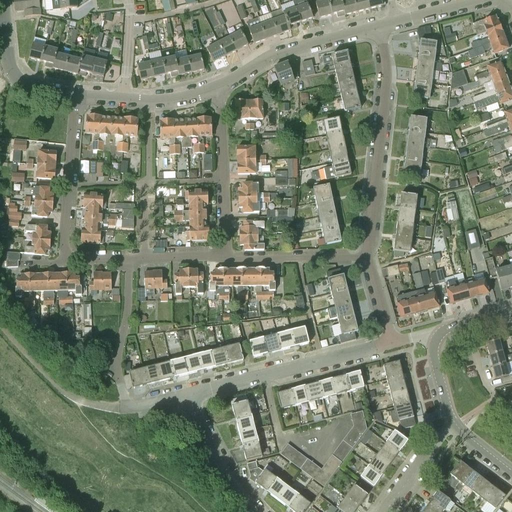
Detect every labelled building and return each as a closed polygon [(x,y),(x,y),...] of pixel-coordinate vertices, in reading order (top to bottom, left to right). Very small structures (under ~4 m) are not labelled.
[(19,0),(21,12),(24,11),(27,11),(26,0),(19,0)] [(59,0),(60,10),(77,9),(75,0),(59,0)] [(170,11),(169,5),(173,4),(171,0),(166,0),(161,1),(164,13),(170,11)] [(336,14),(337,18),(345,16),(341,1),(340,0),(330,0),(328,1),(331,15),(336,14)] [(345,16),(357,13),(353,0),(346,0),(341,1),(345,16)] [(353,0),(357,13),(369,10),(366,0),(353,0)] [(366,0),(369,10),(382,7),(380,0),(366,0)] [(319,19),(331,15),(328,1),(315,4),(319,19)] [(295,8),(300,23),(312,19),(307,4),(295,8)] [(236,8),(240,20),(246,18),(242,6),(236,8)] [(283,13),(290,31),(297,28),(296,25),(300,23),(295,8),(283,13)] [(278,36),(290,31),(283,13),(281,9),(270,14),(272,21),(278,36)] [(113,15),(107,14),(105,21),(111,23),(113,15)] [(486,33),(500,28),(498,21),(496,21),(494,17),(473,25),(477,36),(486,33)] [(260,26),(266,40),(278,36),(272,21),(260,26)] [(144,25),(144,35),(153,35),(153,25),(144,25)] [(254,44),(266,40),(260,26),(258,27),(248,30),(254,44)] [(416,30),(418,36),(432,32),(431,26),(416,30)] [(479,42),(481,48),(504,39),(500,28),(486,33),(487,37),(487,39),(479,42)] [(229,38),(236,51),(247,46),(240,32),(229,38)] [(451,35),(445,37),(444,37),(446,44),(457,41),(454,34),(451,35)] [(224,57),(236,51),(229,38),(218,44),(224,57)] [(483,52),(491,49),(493,55),(508,50),(504,39),(481,48),(467,52),(470,59),(484,54),(483,52)] [(418,55),(433,57),(435,43),(420,41),(418,55)] [(29,59),(41,62),(45,47),(32,44),(29,59)] [(213,63),(224,57),(218,44),(206,50),(213,63)] [(45,67),(52,69),(56,54),(57,51),(45,47),(41,62),(46,63),(45,67)] [(336,70),(350,67),(347,53),(333,56),(336,70)] [(52,69),(65,72),(69,57),(56,54),(52,69)] [(188,58),(191,73),(204,70),(200,55),(188,58)] [(416,70),(431,72),(433,57),(418,55),(416,70)] [(85,77),(86,73),(91,75),(94,60),(81,56),(80,60),(81,60),(77,75),(85,77)] [(69,57),(65,72),(77,75),(81,60),(80,60),(69,57)] [(170,74),(171,78),(179,76),(175,60),(175,58),(162,60),(165,75),(170,74)] [(179,76),(191,73),(188,58),(175,60),(179,76)] [(94,60),(91,75),(103,78),(107,63),(97,61),(94,60)] [(150,63),(153,78),(165,75),(162,60),(150,63)] [(280,87),(297,80),(297,61),(287,64),(273,68),(280,87)] [(312,61),(301,63),(305,77),(315,75),(312,61)] [(150,63),(147,64),(137,66),(140,81),(153,78),(150,63)] [(477,82),(480,80),(503,72),(500,63),(487,68),(488,71),(475,76),(477,82)] [(339,84),(354,81),(350,67),(336,70),(339,84)] [(414,84),(429,86),(431,72),(416,70),(414,84)] [(452,75),(449,89),(449,91),(450,91),(462,86),(468,84),(463,71),(452,75)] [(486,89),(507,81),(503,72),(480,80),(477,82),(479,87),(484,85),(486,89)] [(343,98),(357,94),(354,81),(339,84),(343,98)] [(487,93),(472,98),(473,104),(510,90),(507,81),(486,89),(487,93)] [(477,82),(467,86),(469,91),(479,87),(477,82)] [(429,86),(414,84),(413,98),(427,100),(429,86)] [(476,111),(496,104),(497,106),(511,100),(511,95),(510,90),(473,104),(476,111)] [(357,94),(343,98),(346,112),(360,109),(357,94)] [(449,102),(449,109),(458,106),(456,100),(449,102)] [(235,121),(249,120),(249,102),(235,103),(235,121)] [(249,102),(249,120),(262,120),(262,102),(249,102)] [(488,130),(511,121),(511,110),(503,114),(505,118),(486,124),(488,130)] [(487,114),(476,118),(478,124),(489,121),(487,114)] [(93,151),(97,152),(98,143),(99,135),(100,118),(87,117),(86,134),(95,135),(95,137),(93,137),(93,142),(93,151)] [(103,146),(110,146),(112,119),(100,118),(99,135),(98,143),(97,152),(103,152),(103,146)] [(408,132),(423,134),(425,120),(410,118),(408,132)] [(116,153),(121,153),(122,144),(122,137),(124,120),(112,119),(110,146),(116,147),(116,153)] [(327,137),(342,134),(339,119),(324,122),(327,137)] [(122,144),(121,153),(126,153),(127,144),(127,145),(128,139),(126,139),(127,137),(135,137),(137,121),(124,120),(122,137),(122,144)] [(189,140),(189,138),(197,138),(198,138),(197,120),(185,121),(186,148),(191,148),(191,140),(189,140)] [(198,145),(198,154),(203,154),(203,145),(203,140),(202,140),(202,137),(210,137),(210,120),(197,120),(198,138),(197,138),(198,145)] [(181,141),(181,149),(186,148),(185,121),(173,122),(173,139),(174,139),(182,139),(182,141),(181,141)] [(502,130),(509,128),(510,132),(511,131),(511,121),(483,132),(485,138),(503,132),(502,130)] [(174,146),(174,139),(173,139),(173,122),(160,122),(161,139),(170,139),(170,142),(169,142),(169,147),(169,156),(174,155),(174,146)] [(499,147),(511,141),(511,131),(510,132),(511,136),(497,141),(497,140),(492,142),(494,149),(499,147)] [(406,146),(421,148),(423,134),(408,132),(406,146)] [(330,150),(345,147),(342,134),(327,137),(330,150)] [(90,137),(83,137),(82,144),(90,145),(90,137)] [(462,139),(455,142),(458,149),(464,147),(462,139)] [(511,147),(511,141),(499,147),(494,149),(496,154),(500,153),(501,151),(511,147)] [(26,142),(14,142),(13,151),(25,152),(26,142)] [(405,161),(419,163),(421,148),(406,146),(405,161)] [(333,164),(348,161),(345,147),(330,150),(333,164)] [(237,162),(255,161),(254,154),(255,154),(255,148),(237,149),(237,162)] [(458,152),(460,158),(467,156),(464,149),(458,152)] [(36,166),(55,167),(56,154),(37,152),(36,166)] [(505,153),(492,158),(494,163),(507,159),(505,153)] [(212,171),(212,160),(203,160),(204,171),(212,171)] [(238,175),(255,175),(255,169),(255,161),(237,162),(238,175)] [(326,181),(336,178),(351,175),(348,161),(333,164),(334,167),(323,169),(326,181)] [(419,163),(405,161),(403,175),(417,177),(419,163)] [(36,166),(35,179),(54,180),(55,167),(36,166)] [(511,173),(511,167),(506,168),(502,170),(504,176),(511,173)] [(475,171),(467,173),(469,180),(477,178),(475,171)] [(12,174),(11,174),(11,183),(23,183),(24,174),(16,174),(12,174)] [(457,181),(449,183),(451,193),(460,192),(457,181)] [(488,184),(473,189),(475,195),(490,189),(488,184)] [(238,191),(238,200),(256,199),(256,194),(258,194),(257,185),(242,185),(242,191),(238,191)] [(317,203),(332,200),(329,186),(314,189),(317,203)] [(33,203),(52,204),(53,195),(49,195),(49,190),(33,189),(32,198),(34,198),(33,203)] [(188,206),(189,206),(205,205),(205,206),(207,206),(206,192),(185,193),(186,202),(188,201),(188,206)] [(511,193),(511,194),(510,195),(511,196),(501,199),(503,205),(511,202),(511,193)] [(101,210),(101,205),(105,205),(105,196),(84,195),(83,209),(85,209),(85,208),(101,210)] [(398,209),(413,211),(415,197),(400,195),(398,209)] [(243,209),(243,214),(258,214),(258,204),(257,204),(256,199),(238,200),(239,209),(243,209)] [(320,217),(335,214),(332,200),(317,203),(320,217)] [(449,203),(453,222),(458,221),(455,202),(449,203)] [(31,207),(31,217),(47,218),(47,213),(51,214),(52,204),(33,203),(33,207),(31,207)] [(173,212),(173,217),(205,216),(205,206),(205,205),(189,206),(189,212),(173,212)] [(154,218),(163,218),(162,206),(154,207),(154,218)] [(85,208),(85,209),(85,219),(116,221),(116,216),(101,216),(101,210),(85,208)] [(397,223),(411,225),(413,211),(398,209),(397,223)] [(8,220),(18,221),(20,221),(21,214),(16,213),(8,213),(8,220)] [(323,231),(338,228),(335,214),(320,217),(323,231)] [(206,228),(206,227),(205,216),(173,217),(174,222),(189,222),(189,228),(206,228)] [(84,230),(100,231),(100,225),(115,226),(116,221),(85,219),(84,230)] [(240,238),(257,237),(257,229),(263,229),(263,223),(243,224),(243,229),(239,229),(240,238)] [(395,237),(410,239),(411,225),(397,223),(395,237)] [(32,241),(49,243),(50,234),(46,234),(46,228),(26,227),(26,233),(32,233),(32,241)] [(206,227),(206,228),(189,228),(190,229),(189,229),(189,231),(187,231),(187,241),(208,241),(208,227),(206,227)] [(338,228),(323,231),(327,245),(341,242),(338,228)] [(102,245),(103,236),(99,236),(100,231),(84,230),(82,230),(81,244),(102,245)] [(476,231),(465,234),(469,250),(480,248),(476,231)] [(264,251),(264,246),(257,246),(257,237),(240,238),(240,246),(244,246),(244,251),(264,251)] [(410,239),(395,237),(393,252),(408,254),(410,239)] [(31,249),(24,249),(24,255),(44,256),(45,251),(49,251),(49,243),(32,241),(31,249)] [(2,262),(18,261),(19,261),(19,254),(10,254),(1,253),(2,262)] [(500,291),(511,288),(511,273),(510,267),(495,271),(491,259),(483,261),(489,280),(496,277),(500,291)] [(399,276),(397,266),(386,269),(388,278),(399,276)] [(436,273),(438,285),(445,283),(442,269),(435,271),(436,273)] [(223,294),(228,294),(228,295),(232,295),(232,287),(232,270),(223,271),(223,287),(223,294)] [(237,301),(242,301),(241,270),(232,270),(232,287),(237,287),(237,289),(236,289),(236,295),(237,295),(237,301)] [(246,287),(251,287),(251,270),(241,270),(242,301),(247,301),(247,295),(248,295),(247,289),(246,287)] [(261,293),(261,287),(260,287),(260,270),(251,270),(251,287),(255,287),(255,289),(254,289),(255,294),(255,293),(255,301),(261,300),(261,293)] [(268,292),(275,292),(275,282),(273,282),(273,274),(269,274),(269,270),(260,270),(260,287),(261,287),(268,287),(268,292)] [(180,289),(188,289),(188,271),(179,272),(180,275),(174,275),(175,295),(180,295),(180,289)] [(197,295),(203,295),(202,275),(197,275),(197,271),(188,271),(188,289),(197,289),(197,295)] [(218,301),(223,300),(223,294),(223,287),(223,271),(214,271),(214,275),(210,275),(210,283),(208,283),(208,293),(214,292),(214,295),(218,295),(218,301)] [(162,282),(161,272),(153,272),(153,273),(144,273),(144,289),(168,289),(168,282),(162,282)] [(419,274),(422,286),(429,285),(426,272),(419,273),(419,274)] [(432,286),(438,285),(436,273),(429,275),(432,286)] [(75,292),(75,296),(81,296),(81,287),(79,287),(79,278),(75,278),(75,274),(66,275),(67,292),(75,292)] [(102,274),(93,274),(93,284),(88,284),(89,291),(91,291),(97,291),(111,290),(110,274),(102,275),(102,274)] [(422,286),(419,274),(412,275),(413,277),(414,281),(415,288),(422,286)] [(29,299),(29,306),(34,306),(34,300),(35,300),(34,294),(34,293),(39,293),(38,275),(29,276),(29,293),(28,293),(29,299)] [(43,305),(48,305),(48,297),(48,275),(38,275),(39,293),(43,293),(43,295),(42,295),(42,299),(43,299),(43,305)] [(53,294),(53,292),(57,292),(57,275),(48,275),(48,297),(48,305),(53,305),(53,299),(54,299),(53,294)] [(58,299),(59,305),(66,305),(66,298),(67,298),(67,292),(66,275),(57,275),(57,292),(57,299),(58,299)] [(21,298),(21,293),(28,293),(29,293),(29,276),(20,276),(20,280),(16,280),(16,288),(15,288),(15,298),(21,298)] [(331,294),(347,290),(343,276),(329,280),(327,281),(331,294)] [(465,286),(469,299),(478,297),(475,283),(473,278),(464,281),(465,286)] [(460,302),(469,299),(465,286),(464,281),(464,280),(454,283),(456,289),(460,302)] [(488,294),(484,280),(475,283),(478,297),(488,294)] [(450,305),(460,302),(456,289),(454,283),(454,282),(445,284),(447,291),(446,291),(450,305)] [(424,291),(429,310),(439,308),(435,294),(434,294),(433,288),(424,291)] [(335,308),(350,304),(347,290),(331,294),(335,308)] [(423,291),(416,293),(414,293),(419,313),(429,310),(424,291),(423,291)] [(410,316),(419,313),(414,293),(405,296),(410,316)] [(401,318),(410,316),(405,296),(395,298),(401,318)] [(304,306),(301,297),(295,299),(297,308),(304,306)] [(338,322),(354,318),(350,304),(335,308),(338,322)] [(38,324),(33,318),(29,321),(33,327),(38,324)] [(338,322),(342,335),(337,337),(339,345),(356,341),(354,333),(358,332),(354,318),(338,322)] [(291,332),(295,348),(309,345),(304,328),(291,332)] [(281,352),(295,348),(291,332),(276,335),(281,352)] [(267,355),(281,352),(276,335),(263,339),(267,355)] [(253,359),(267,355),(263,339),(249,342),(253,359)] [(489,356),(502,352),(498,340),(486,344),(489,356)] [(225,349),(229,365),(243,361),(239,345),(225,349)] [(215,368),(229,365),(225,349),(211,352),(215,368)] [(201,372),(215,368),(211,352),(197,356),(201,372)] [(510,362),(511,361),(511,355),(511,356),(511,355),(503,357),(502,352),(489,356),(492,368),(505,364),(510,363),(510,362)] [(188,375),(201,372),(197,356),(184,360),(188,375)] [(174,379),(188,375),(184,360),(170,363),(174,379)] [(160,382),(174,379),(170,363),(156,367),(160,382)] [(387,381),(403,377),(399,363),(385,366),(385,367),(383,367),(387,381)] [(502,385),(511,383),(511,382),(511,376),(511,375),(508,376),(505,364),(492,368),(495,380),(500,379),(502,385)] [(147,386),(160,382),(156,367),(143,370),(147,386)] [(132,390),(147,386),(143,370),(129,374),(129,375),(132,390)] [(363,387),(359,373),(345,376),(349,392),(363,389),(363,387)] [(336,396),(349,392),(345,376),(331,380),(336,396)] [(390,395),(406,390),(403,377),(387,381),(390,395)] [(322,399),(336,396),(331,380),(318,384),(322,399)] [(308,403),(322,399),(318,384),(304,387),(308,403)] [(294,407),(308,403),(304,387),(290,391),(294,407)] [(394,408),(410,404),(406,390),(390,395),(394,408)] [(280,410),(294,407),(290,391),(276,394),(280,410)] [(235,421),(251,416),(247,403),(245,403),(231,406),(235,421)] [(399,422),(413,418),(410,404),(394,408),(397,422),(399,422)] [(350,415),(351,421),(363,418),(362,412),(350,415)] [(238,434),(254,430),(251,416),(235,421),(238,434)] [(353,427),(366,429),(363,418),(351,421),(353,427)] [(399,422),(401,430),(415,426),(413,418),(399,422)] [(349,431),(359,439),(366,429),(353,427),(349,431)] [(242,448),(258,444),(254,430),(238,434),(242,448)] [(356,443),(359,439),(349,431),(346,436),(356,443)] [(369,431),(360,442),(364,446),(373,434),(369,431)] [(385,444),(399,454),(407,442),(394,432),(385,444)] [(352,448),(356,443),(346,436),(342,441),(352,448)] [(349,453),(352,448),(342,441),(338,446),(349,453)] [(258,444),(242,448),(246,462),(261,458),(258,444)] [(284,458),(292,448),(287,444),(280,454),(284,458)] [(377,455),(390,465),(399,454),(385,444),(377,455)] [(345,458),(349,453),(338,446),(335,450),(345,458)] [(289,462),(297,452),(292,448),(284,458),(289,462)] [(341,463),(345,458),(335,450),(331,455),(341,463)] [(294,465),(302,455),(297,452),(289,462),(294,465)] [(299,469),(306,459),(302,455),(294,465),(299,469)] [(338,468),(341,463),(331,455),(328,460),(338,468)] [(368,466),(382,477),(390,465),(377,455),(368,466)] [(304,473),(311,463),(306,459),(299,469),(304,473)] [(334,473),(338,468),(328,460),(324,465),(334,473)] [(254,484),(266,493),(276,480),(264,471),(263,472),(258,469),(257,469),(255,462),(246,464),(250,477),(248,479),(254,484)] [(450,475),(461,484),(471,471),(459,462),(450,474),(451,474),(450,475)] [(309,476),(316,466),(311,463),(304,473),(309,476)] [(323,487),(334,473),(324,465),(321,470),(323,487)] [(323,487),(321,470),(316,466),(309,476),(323,487)] [(368,466),(359,478),(373,488),(382,477),(368,466)] [(461,484),(472,493),(482,480),(471,471),(461,484)] [(266,493),(277,501),(287,488),(276,480),(266,493)] [(472,493),(483,501),(494,489),(482,480),(472,493)] [(345,498),(358,508),(367,496),(354,486),(345,498)] [(277,501),(289,510),(299,496),(287,488),(277,501)] [(494,489),(483,501),(495,510),(505,497),(494,489)] [(449,511),(454,505),(437,492),(428,504),(438,511),(442,511),(445,509),(449,511)] [(299,496),(289,510),(291,511),(305,511),(309,506),(310,505),(299,496)] [(337,509),(340,511),(355,511),(358,508),(345,498),(337,509)]
